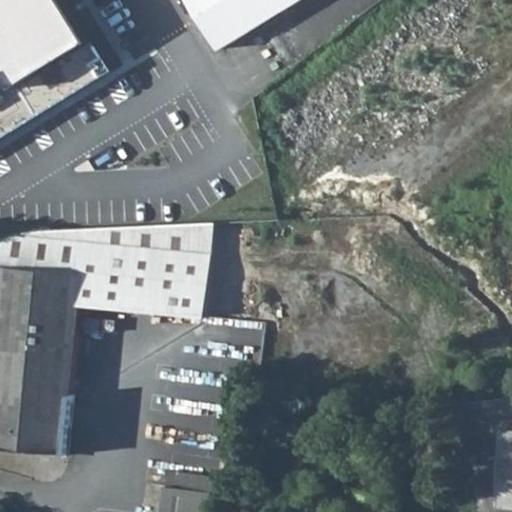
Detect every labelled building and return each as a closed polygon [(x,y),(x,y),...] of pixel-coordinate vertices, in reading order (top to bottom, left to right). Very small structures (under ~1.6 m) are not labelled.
[(0,0),(0,141),(117,70),(73,0),(0,0)] [(190,0),(221,49),(301,0),(190,0)] [(410,0),(398,10),(403,17),(424,0),(410,0)] [(218,220),(9,231),(5,265),(0,264),(0,447),(70,455),(84,304),(209,316),(218,220)] [(511,366),(511,271),(460,278),(472,371),(511,366)] [(511,430),(504,430),(499,505),(511,505),(511,430)] [(216,491),(218,476),(171,470),(169,485),(216,491)] [(213,511),(216,491),(169,485),(165,511),(213,511)]
